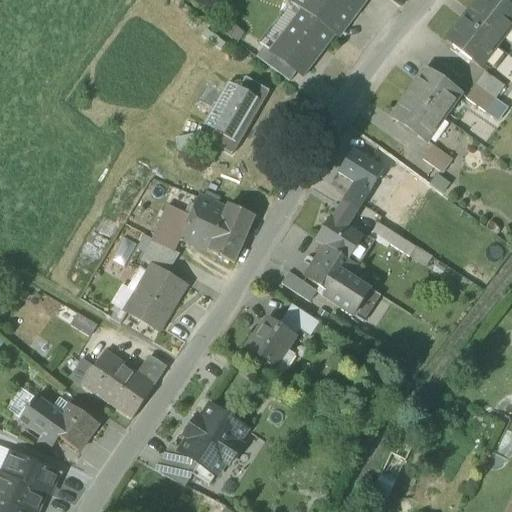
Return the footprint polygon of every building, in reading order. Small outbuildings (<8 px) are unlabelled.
[(293,4),(305,13),(335,37),(348,20),(350,21),(358,11),(355,9),(362,0),(304,0),(299,7),(293,3),(293,4)] [(479,0),(445,43),(478,69),(511,25),(511,10),(498,0),(479,0)] [(334,38),(335,37),(305,13),(274,54),(273,55),(296,73),(303,78),(304,77),(303,76),(315,60),(314,59),(331,36),(334,38)] [(256,58),(289,82),(296,73),(273,55),(274,54),(264,47),(256,58)] [(426,71),(409,95),(443,119),(459,95),(460,94),(426,71)] [(484,73),(475,86),(494,100),(504,87),(484,73)] [(207,143),(231,156),(269,92),(245,78),(239,90),(229,84),(204,125),(214,132),(207,143)] [(484,114),(494,100),(475,86),(465,99),(484,114)] [(425,143),(443,119),(409,95),(391,119),(425,143)] [(508,109),(494,100),(484,114),(498,123),(508,109)] [(422,161),(442,175),(452,161),(432,147),(422,161)] [(358,186),(350,199),(360,206),(383,170),(369,161),(352,150),(337,173),(358,186)] [(369,161),(383,170),(388,163),(373,154),(369,161)] [(450,185),(436,175),(429,185),(442,196),(450,185)] [(198,199),(189,219),(179,239),(208,253),(226,211),(198,199)] [(354,215),(360,206),(350,199),(343,209),(354,215)] [(208,253),(234,265),(255,218),(228,206),(226,211),(208,253)] [(172,251),(179,239),(189,219),(166,207),(153,240),(172,251)] [(316,241),(325,246),(347,261),(362,238),(346,228),(354,215),(343,209),(335,221),(331,218),(316,241)] [(371,234),(408,258),(415,248),(378,224),(371,234)] [(157,270),(167,276),(179,255),(172,251),(153,240),(141,261),(152,267),(157,270)] [(341,271),(347,261),(325,246),(304,278),(327,293),(324,298),(353,317),(370,290),(354,279),(341,271)] [(432,258),(415,248),(408,258),(426,269),(432,258)] [(341,271),(354,279),(361,269),(347,261),(341,271)] [(152,267),(137,292),(142,295),(157,270),(152,267)] [(125,313),(159,333),(186,287),(167,276),(157,270),(142,295),(137,292),(125,313)] [(281,285),(309,303),(316,292),(303,284),(304,283),(288,273),(281,285)] [(381,296),(370,290),(353,317),(363,323),(381,296)] [(283,320),(290,324),(299,311),(292,306),(283,320)] [(315,321),(299,311),(290,324),(306,335),(315,321)] [(246,350),(274,369),(286,351),(295,337),(269,319),(257,337),(255,335),(246,350)] [(92,334),(109,344),(114,335),(98,325),(92,334)] [(418,359),(406,350),(398,360),(411,369),(418,359)] [(286,351),(274,369),(283,375),(295,357),(286,351)] [(82,387),(111,407),(134,373),(105,353),(93,370),(82,387)] [(138,376),(154,388),(167,369),(157,362),(150,358),(138,376)] [(73,381),(82,387),(93,370),(84,363),(73,381)] [(138,376),(134,373),(111,407),(132,421),(154,388),(138,376)] [(55,445),(59,439),(54,436),(65,420),(61,418),(62,416),(53,409),(36,398),(19,422),(41,438),(43,436),(55,445)] [(53,409),(62,416),(69,407),(60,400),(53,409)] [(69,407),(62,416),(61,418),(65,420),(54,436),(59,439),(78,453),(98,425),(70,406),(69,407)] [(180,453),(216,477),(225,463),(229,466),(241,448),(237,445),(246,431),(227,418),(226,414),(221,415),(210,407),(202,419),(196,420),(186,435),(188,441),(180,452),(180,453)] [(153,472),(185,488),(193,476),(209,487),(216,477),(180,453),(180,452),(171,446),(153,472)] [(0,475),(2,476),(12,454),(0,448),(0,475)] [(12,454),(2,476),(44,495),(48,497),(58,474),(12,454)] [(0,511),(36,511),(44,495),(2,476),(0,475),(0,511)] [(369,499),(384,505),(396,482),(381,475),(369,499)]
